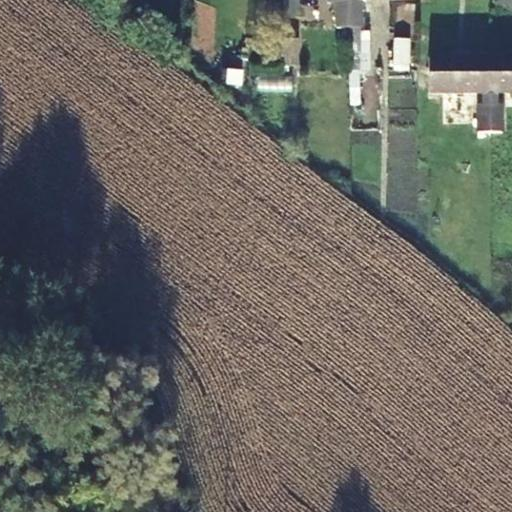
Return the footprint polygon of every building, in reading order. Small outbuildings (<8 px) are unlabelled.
[(346,30),(345,0),(324,0),(325,6),(335,6),(335,33),(346,33),(346,30)] [(346,33),(347,63),(367,63),(367,36),(358,36),(358,5),(363,5),(362,0),(345,0),(346,30),(346,33)] [(293,43),(276,44),(277,69),(293,69),(293,43)] [(511,96),(511,58),(487,59),(487,96),(511,96)] [(487,59),(427,59),(427,96),(487,96),(487,59)] [(367,63),(347,63),(347,66),(347,75),(367,75),(367,63)] [(487,135),(487,108),(476,108),(476,136),(487,136),(487,135)] [(487,135),(487,136),(498,136),(498,108),(487,108),(487,135)]
